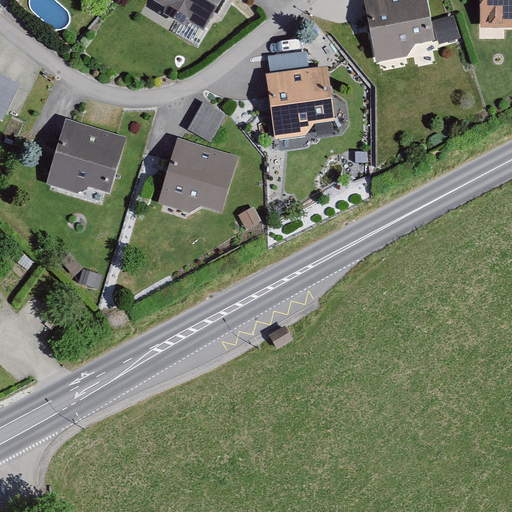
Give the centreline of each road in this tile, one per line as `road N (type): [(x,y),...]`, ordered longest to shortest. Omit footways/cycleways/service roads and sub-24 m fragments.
road 1 (secondary): [(511,160),(0,440)]
road 2 (residential): [(0,24),(74,82),(126,98),(176,98),(216,78),(309,0)]
